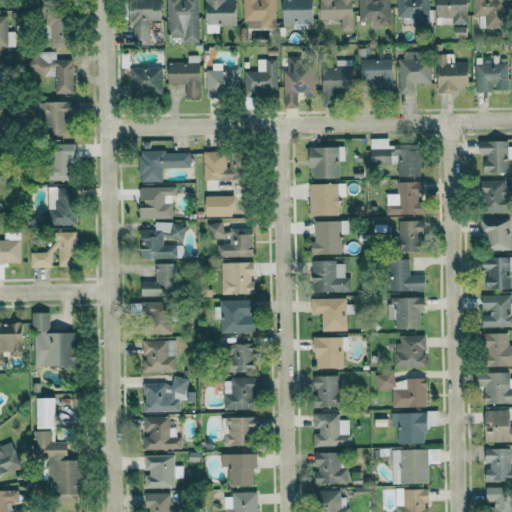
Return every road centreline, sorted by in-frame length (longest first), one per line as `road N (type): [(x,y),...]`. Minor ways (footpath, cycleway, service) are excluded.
road 1 (residential): [(113,511),(103,0)]
road 2 (residential): [(511,120),(106,128)]
road 3 (residential): [(456,511),(448,122)]
road 4 (residential): [(286,511),(278,125)]
